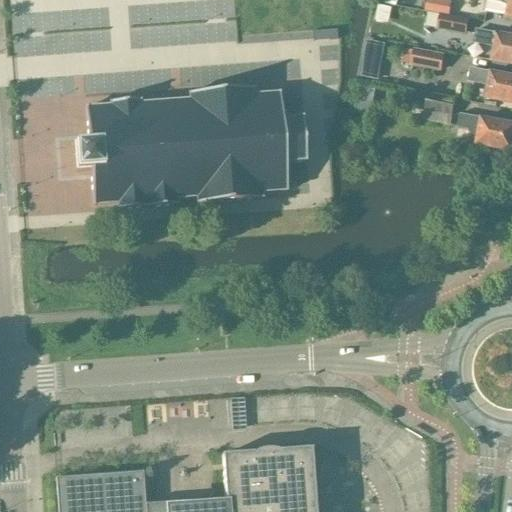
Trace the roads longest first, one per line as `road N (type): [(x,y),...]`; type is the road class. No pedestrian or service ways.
road 1 (tertiary): [(2,382),(365,361)]
road 2 (tertiary): [(12,511),(2,382)]
